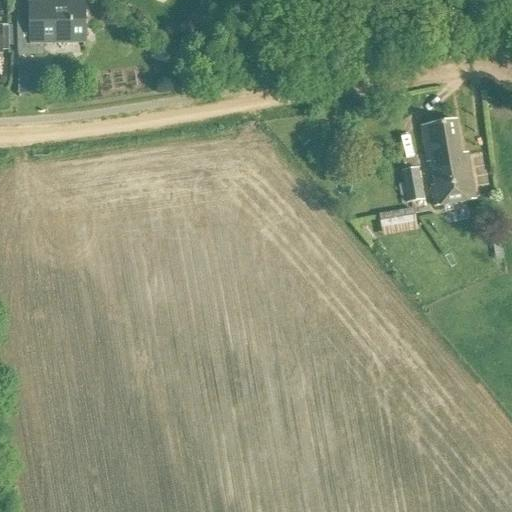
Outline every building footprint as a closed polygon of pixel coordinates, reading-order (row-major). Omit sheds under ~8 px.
[(43,50),(84,49),(83,5),(30,6),(30,21),(17,21),(18,59),(42,58),(43,50)] [(193,15),(187,28),(198,33),(204,36),(210,22),(202,19),(193,15)] [(151,56),(151,60),(167,66),(170,59),(158,51),(151,56)] [(43,65),(17,65),(17,96),(44,96),(43,65)] [(455,123),(421,128),(426,164),(431,163),(435,187),(431,188),(434,208),(475,201),(467,155),(460,156),(455,123)] [(418,170),(401,173),(407,205),(423,202),(418,170)] [(379,233),(414,227),(412,213),(377,219),(379,233)]
